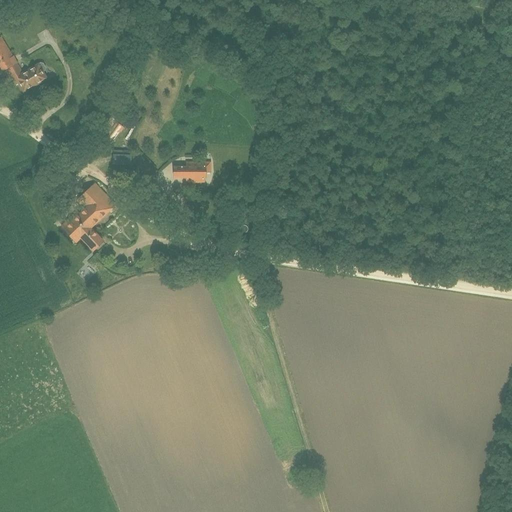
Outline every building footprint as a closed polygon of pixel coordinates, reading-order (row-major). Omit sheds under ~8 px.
[(46,80),(42,73),(45,71),(45,69),(43,64),(40,63),(22,74),(1,38),(0,38),(0,73),(7,69),(16,85),(18,84),(23,93),(46,80)] [(114,121),(111,126),(103,138),(110,143),(122,127),(114,121)] [(131,155),(113,154),(112,154),(112,165),(130,166),(131,155)] [(186,178),(186,183),(204,183),(204,173),(210,173),(210,163),(186,163),(186,168),(174,168),(174,178),(186,178)] [(90,228),(114,204),(95,184),(76,202),(84,210),(75,218),(73,216),(61,227),(76,242),(80,237),(93,250),(102,241),(90,228)] [(86,258),(76,267),(88,280),(97,271),(86,258)]
